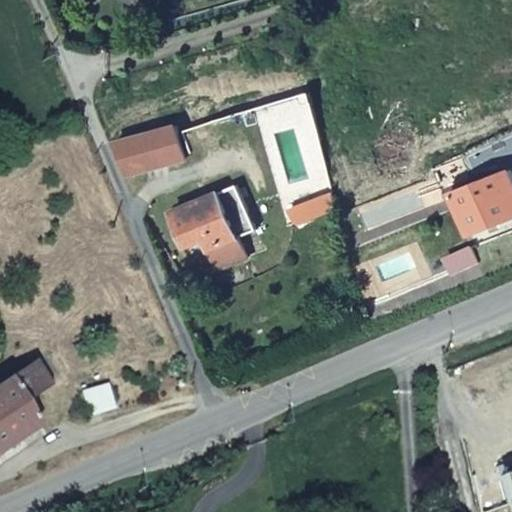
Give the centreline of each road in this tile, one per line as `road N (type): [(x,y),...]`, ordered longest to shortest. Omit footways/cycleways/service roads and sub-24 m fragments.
road 1 (residential): [(221,419),(36,0)]
road 2 (secondary): [(221,419),(511,292)]
road 3 (secondary): [(4,511),(221,419)]
road 4 (unknown): [(393,343),(412,511)]
road 5 (unknown): [(221,419),(249,450),(251,466),(188,511)]
